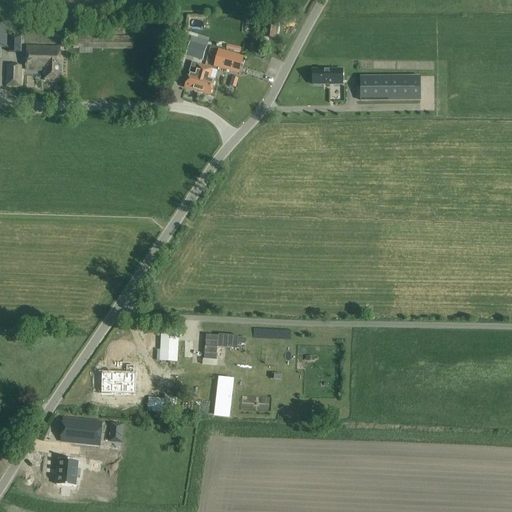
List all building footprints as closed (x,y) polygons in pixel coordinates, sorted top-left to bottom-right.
[(490,12),(490,0),(478,0),(478,11),(490,12)] [(264,38),(275,39),(277,23),(266,22),(264,38)] [(0,23),(0,58),(1,59),(1,48),(8,49),(8,52),(20,53),(21,36),(9,35),(9,24),(0,23)] [(74,36),(73,49),(133,50),(134,37),(74,36)] [(207,48),(190,42),(186,55),(203,60),(207,48)] [(45,72),(45,79),(60,80),(60,48),(26,47),(25,72),(45,72)] [(219,50),(214,67),(239,74),(243,57),(219,50)] [(22,88),(22,65),(7,65),(6,87),(22,88)] [(197,92),(205,68),(197,65),(194,74),(189,73),(185,88),(197,92)] [(205,68),(197,92),(210,96),(214,80),(209,79),(212,70),(205,68)] [(342,70),(312,70),(312,85),(342,85),(342,70)] [(420,76),(360,77),(360,101),(420,100),(420,76)] [(206,336),(205,360),(221,361),(222,349),(238,350),(238,338),(206,336)] [(134,396),(135,396),(136,372),(134,372),(135,362),(148,362),(149,344),(120,344),(119,362),(125,362),(124,372),(102,371),(101,395),(123,395),(123,401),(134,401),(134,396)] [(145,366),(136,367),(137,375),(146,374),(145,366)] [(216,419),(230,420),(231,386),(217,385),(216,419)] [(161,386),(161,394),(170,394),(171,386),(161,386)] [(146,399),(146,407),(157,407),(158,399),(146,399)] [(197,399),(197,408),(206,407),(205,399),(197,399)] [(101,423),(63,420),(62,428),(74,429),(72,444),(99,446),(101,423)] [(77,470),(78,462),(60,460),(57,486),(75,488),(76,479),(80,479),(80,470),(77,470)] [(93,479),(108,479),(109,464),(94,463),(93,479)]
